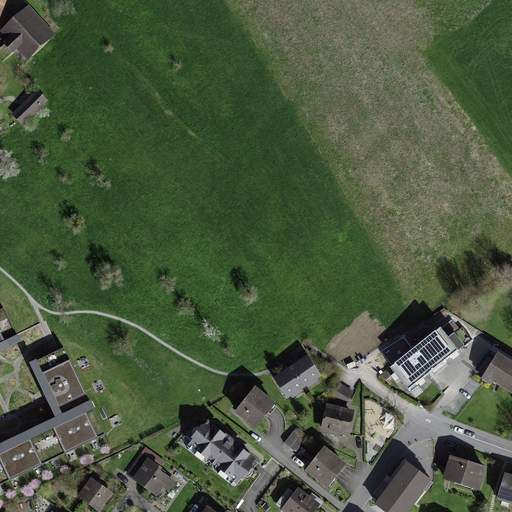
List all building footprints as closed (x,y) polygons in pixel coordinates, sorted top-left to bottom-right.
[(48,39),(24,13),(6,30),(13,37),(5,45),(12,52),(20,45),(30,56),(48,39)] [(45,101),(37,93),(14,115),(22,123),(45,101)] [(0,349),(24,339),(9,307),(0,311),(0,349)] [(408,391),(464,348),(454,335),(448,340),(440,330),(390,369),(408,391)] [(56,414),(89,398),(63,347),(31,363),(46,394),(56,414)] [(484,378),(511,395),(511,366),(497,357),(484,378)] [(275,380),(287,397),(318,377),(306,359),(298,364),(288,371),(275,380)] [(254,390),(235,413),(254,428),(273,405),(254,390)] [(0,486),(107,433),(89,398),(56,414),(0,441),(0,486)] [(328,406),(323,430),(347,435),(352,412),(328,406)] [(206,417),(183,446),(236,490),(260,460),(206,417)] [(345,467),(322,450),(306,472),(328,489),(345,467)] [(142,457),(129,475),(155,495),(163,485),(168,489),(174,481),(142,457)] [(455,458),(447,482),(477,492),(485,468),(455,458)] [(376,504),(385,511),(407,511),(431,481),(407,463),(376,504)] [(498,503),(511,506),(511,476),(507,474),(498,503)] [(91,482),(79,497),(99,511),(111,497),(91,482)] [(298,492),(283,511),(284,511),(315,511),(318,508),(298,492)]
